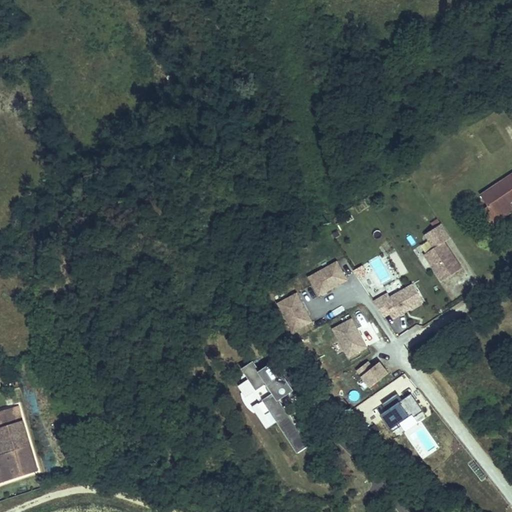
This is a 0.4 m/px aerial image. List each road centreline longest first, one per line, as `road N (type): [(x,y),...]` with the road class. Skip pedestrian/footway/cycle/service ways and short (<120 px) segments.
road 1 (residential): [(511,498),(401,348),(511,271)]
road 2 (track): [(186,511),(95,481),(45,491),(4,511)]
